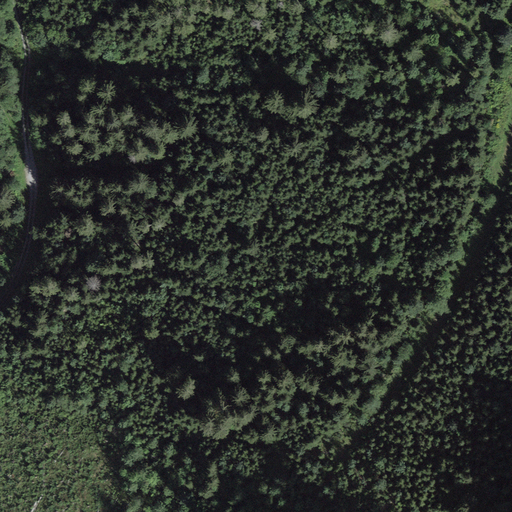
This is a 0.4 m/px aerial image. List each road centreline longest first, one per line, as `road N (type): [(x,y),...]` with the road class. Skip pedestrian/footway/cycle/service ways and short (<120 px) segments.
road 1 (track): [(511,142),(497,206),(462,285),(328,471)]
road 2 (track): [(0,307),(23,267),(35,207),(23,118),(28,55),(16,0)]
